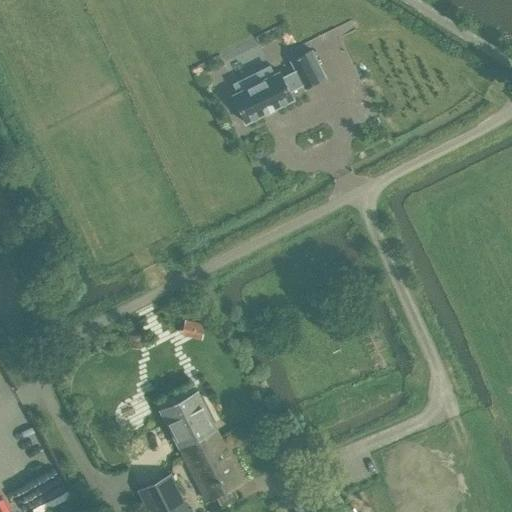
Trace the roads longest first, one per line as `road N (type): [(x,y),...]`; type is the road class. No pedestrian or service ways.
road 1 (unclassified): [(359,194),(43,352),(31,391),(0,409)]
road 2 (unclassified): [(359,194),(434,372),(433,413),(273,489)]
road 3 (unclassified): [(511,108),(359,194)]
